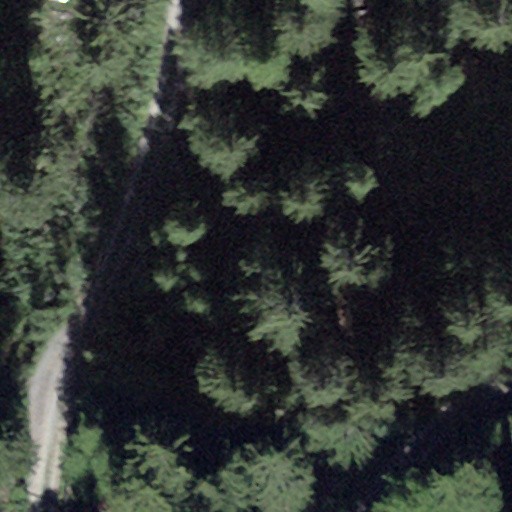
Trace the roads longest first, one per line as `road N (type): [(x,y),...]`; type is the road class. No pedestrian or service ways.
road 1 (track): [(47,511),(184,0)]
road 2 (track): [(511,363),(361,511)]
